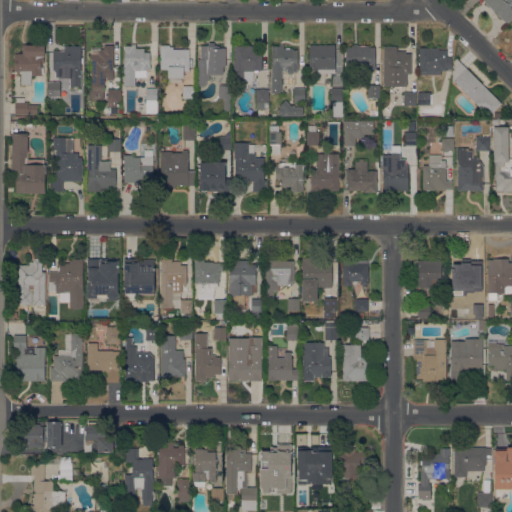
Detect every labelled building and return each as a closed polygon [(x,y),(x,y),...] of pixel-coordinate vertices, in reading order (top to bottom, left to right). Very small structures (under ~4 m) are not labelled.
[(511,19),(508,24),(485,1),(486,0),(511,0),(511,19)] [(20,71),(20,73),(17,73),(17,71),(15,71),(15,53),(23,53),(23,44),(46,44),(46,48),(44,48),(45,62),(41,62),(41,67),(44,67),(44,73),(42,73),(42,75),(32,75),(32,84),(21,85),(21,71),(20,71)] [(124,65),(125,65),(125,49),(124,49),(124,45),(132,45),(132,44),(136,44),(136,45),(150,45),(150,66),(151,66),(151,70),(147,70),(147,76),(135,77),(135,85),(124,85),(124,65)] [(287,71),(283,71),(283,78),(282,78),(282,83),(283,83),(283,92),(280,92),(280,93),(274,93),(274,92),(272,92),(271,77),(272,77),(272,65),(273,65),(273,49),(272,49),(272,46),(280,45),(280,44),(284,44),(284,49),(286,48),(286,47),(290,47),(290,48),(293,48),(293,50),(298,49),(299,70),(294,70),(294,72),(293,73),(289,74),(287,72),(287,71)] [(318,73),(317,70),(310,70),(309,44),(336,44),(336,73),(318,73)] [(375,66),(376,66),(376,70),(375,70),(375,71),(371,71),(371,69),(346,69),(346,47),(352,47),(352,46),(354,46),(354,44),(358,44),(358,46),(361,46),(361,45),(366,45),(366,46),(370,46),(370,47),(375,47),(375,66)] [(62,70),(62,76),(56,76),(56,71),(55,71),(55,70),(54,70),(53,50),(65,50),(65,45),(81,45),(82,86),(70,86),(70,70),(62,70)] [(113,79),(106,79),(107,77),(105,77),(106,82),(105,82),(105,86),(104,86),(104,91),(92,91),(91,47),(101,47),(101,49),(104,48),(104,45),(113,45),(114,74),(113,79)] [(161,69),(161,45),(170,45),(170,47),(173,47),(173,49),(189,49),(189,71),(184,71),(184,77),(168,77),(168,69),(161,69)] [(207,80),(207,85),(198,85),(199,68),(201,68),(201,45),(212,45),(220,45),(220,50),(226,50),(226,67),(223,67),(223,75),(215,75),(215,68),(209,69),(209,80),(207,80)] [(234,86),(234,59),(235,59),(235,45),(262,46),(262,70),(243,70),(243,80),(245,80),(245,87),(234,86)] [(412,74),(410,74),(410,75),(406,75),(406,87),(383,86),(384,46),(394,46),(398,46),(398,51),(406,51),(406,53),(412,53),(412,74)] [(439,47),(439,49),(447,49),(447,57),(452,57),(452,69),(447,69),(448,70),(442,70),(442,74),(420,74),(420,47),(439,47)] [(489,116),(452,80),(455,59),(456,58),(501,103),(489,116)] [(60,81),(61,96),(48,96),(48,81),(60,81)] [(195,85),(195,101),(188,101),(188,98),(183,98),(183,85),(195,85)] [(224,110),(224,98),(219,98),(219,85),(231,85),(232,110),(224,110)] [(380,97),(368,97),(368,85),(380,85),(380,97)] [(331,102),(331,87),(343,87),(343,116),(334,117),(333,101),(331,102)] [(121,88),(121,102),(115,102),(115,104),(108,104),(108,89),(121,88)] [(146,88),(157,88),(157,113),(146,113),(146,88)] [(269,88),(269,102),(265,102),(265,109),(257,109),(256,88),(269,88)] [(305,88),(306,102),(294,102),(294,88),(305,88)] [(417,93),(418,93),(418,92),(431,92),(431,105),(418,105),(417,105),(417,93)] [(405,105),(405,93),(417,93),(417,105),(405,105)] [(15,97),(25,97),(25,101),(28,101),(28,104),(37,104),(37,113),(28,113),(28,114),(15,114),(15,97)] [(294,105),(294,106),(303,106),(303,116),(279,115),(279,105),(285,100),(291,105),(294,105)] [(375,121),(374,134),(364,134),(364,138),(356,138),(356,145),(343,145),(344,120),(375,121)] [(195,122),(195,139),(183,140),(183,123),(195,122)] [(282,144),(280,144),(281,154),(271,154),(271,144),(270,144),(269,125),(279,125),(279,131),(281,131),(282,144)] [(319,145),(307,145),(307,131),(309,131),(309,125),(316,125),(317,131),(319,131),(319,145)] [(509,126),(509,158),(511,158),(511,191),(503,191),(503,190),(497,190),(496,180),(495,180),(495,173),(495,162),(494,162),(494,126),(509,126)] [(226,136),(226,134),(229,131),(232,131),(232,137),(231,137),(231,149),(220,149),(220,136),(226,136)] [(417,145),(405,145),(405,132),(416,131),(417,145)] [(28,133),(28,152),(27,152),(27,159),(45,159),(45,165),(47,165),(47,173),(44,173),(44,193),(16,193),(16,172),(12,172),(12,133),(28,133)] [(490,136),(490,150),(476,150),(476,136),(490,136)] [(79,152),(79,157),(83,157),(83,175),(82,175),(82,180),(63,181),(63,191),(50,192),(50,180),(56,179),(56,149),(54,149),(54,137),(66,137),(66,138),(73,138),(73,152),(79,152)] [(121,151),(108,151),(108,138),(121,138),(121,151)] [(454,138),(454,150),(442,150),(442,138),(454,138)] [(101,145),(101,160),(111,161),(111,168),(116,168),(116,186),(110,186),(110,188),(102,188),(102,191),(87,191),(87,184),(88,184),(88,169),(87,169),(88,144),(101,145)] [(235,181),(235,158),(234,147),(246,147),(246,153),(249,153),(249,158),(256,158),(256,156),(259,156),(259,157),(264,157),(264,175),(266,175),(266,177),(265,177),(265,179),(267,179),(267,191),(253,191),(253,181),(235,181)] [(484,190),(458,190),(458,160),(457,160),(457,148),(469,148),(469,150),(474,150),(474,157),(477,157),(477,158),(479,158),(484,166),(484,190)] [(124,162),(123,162),(123,154),(133,154),(133,157),(145,156),(145,150),(153,149),(153,157),(154,157),(154,165),(153,165),(153,182),(124,182),(124,162)] [(195,185),(176,185),(176,188),(173,188),(173,190),(161,191),(161,151),(172,151),(172,152),(182,152),(182,150),(188,150),(188,152),(189,152),(189,168),(188,168),(188,170),(195,170),(195,185)] [(339,190),(329,191),(329,188),(322,188),(322,191),(311,192),(311,187),(312,187),(312,183),(311,183),(311,174),(312,174),(312,169),(317,169),(318,153),(339,153),(339,190)] [(389,191),(386,191),(385,190),(384,190),(384,166),(393,166),(393,153),(406,153),(406,165),(409,165),(409,190),(390,190),(389,191)] [(436,189),(436,190),(431,190),(430,192),(426,192),(424,190),(423,190),(423,165),(430,165),(430,155),(442,154),(442,160),(447,160),(447,180),(453,180),(453,189),(436,189)] [(368,161),(368,171),(377,171),(377,180),(378,180),(378,183),(377,184),(378,192),(365,192),(365,190),(349,190),(349,188),(348,188),(347,169),(356,169),(355,161),(359,161),(359,158),(364,158),(364,161),(368,161)] [(281,186),(281,178),(276,178),(276,163),(279,163),(279,162),(282,162),(282,160),(292,159),(292,162),(297,162),(297,164),(304,163),(304,165),(303,165),(303,191),(291,191),(291,187),(284,187),(284,186),(281,186)] [(214,162),(214,161),(226,161),(226,178),(231,178),(231,191),(208,191),(208,190),(201,190),(201,162),(214,162)] [(45,304),(33,304),(33,293),(34,293),(34,284),(30,284),(30,290),(32,290),(32,304),(19,304),(18,265),(30,265),(30,262),(34,262),(34,258),(42,258),(43,272),(45,272),(45,304)] [(83,308),(69,308),(69,292),(56,292),(56,290),(50,290),(50,271),(59,271),(59,270),(58,270),(58,267),(59,267),(59,265),(64,265),(64,263),(70,263),(70,260),(72,260),(72,258),(83,258),(83,292),(83,308)] [(86,283),(87,283),(87,279),(88,279),(88,268),(87,268),(87,259),(100,258),(100,263),(109,263),(109,261),(118,261),(118,272),(119,297),(118,297),(118,300),(106,300),(106,298),(104,299),(101,299),(99,298),(86,298),(86,283)] [(140,258),(140,259),(154,259),(155,294),(139,295),(139,293),(137,293),(137,299),(126,300),(126,293),(125,293),(124,259),(140,258)] [(162,308),(162,258),(173,258),(173,261),(181,261),(181,265),(187,265),(187,285),(182,285),(182,292),(181,292),(181,299),(173,299),(173,308),(162,308)] [(219,277),(219,283),(217,283),(217,287),(214,287),(214,294),(197,294),(197,283),(194,283),(194,258),(204,258),(204,262),(215,262),(215,263),(225,262),(225,270),(219,270),(219,272),(220,272),(220,277),(219,277)] [(318,287),(318,301),(302,301),(302,258),(332,258),(332,287),(318,287)] [(509,258),(509,262),(511,262),(511,293),(497,293),(497,300),(489,300),(489,293),(487,293),(487,259),(493,259),(493,258),(509,258)] [(233,259),(236,259),(237,260),(249,260),(249,264),(256,264),(256,284),(253,284),(253,287),(252,287),(252,294),(248,294),(248,296),(244,296),(244,295),(238,295),(238,296),(233,296),(233,295),(230,295),(230,260),(232,260),(233,259)] [(294,284),(279,284),(279,291),(274,291),(274,300),(266,300),(265,281),(266,281),(266,260),(268,260),(269,259),(273,259),(273,260),(281,259),(281,261),(294,260),(294,284)] [(417,268),(414,268),(414,260),(441,259),(442,276),(445,276),(445,288),(443,288),(443,290),(434,290),(434,288),(425,288),(425,287),(421,288),(421,287),(418,287),(417,268)] [(460,291),(460,284),(452,284),(451,260),(453,260),(454,259),(458,259),(459,260),(471,260),(471,264),(478,263),(478,266),(479,267),(479,270),(478,271),(478,279),(479,279),(479,283),(478,283),(478,284),(477,284),(477,285),(474,285),(474,284),(473,284),(473,291),(460,291)] [(368,284),(367,284),(367,286),(363,286),(363,284),(361,284),(361,281),(352,281),(352,285),(343,285),(343,260),(368,260),(368,284)] [(263,298),(263,319),(252,319),(252,298),(263,298)] [(300,298),(300,310),(288,310),(288,298),(300,298)] [(337,298),(337,316),(325,316),(324,298),(337,298)] [(368,298),(369,311),(356,311),(355,299),(368,298)] [(485,298),(485,312),(474,312),(474,299),(485,298)] [(192,299),(192,313),(181,313),(181,300),(192,299)] [(226,299),(226,319),(217,319),(217,313),(214,313),(214,299),(226,299)] [(431,317),(418,317),(418,305),(431,305),(431,317)] [(298,321),(298,341),(288,341),(288,340),(287,340),(287,321),(298,321)] [(324,321),(336,321),(336,339),(324,339),(324,321)] [(107,326),(116,326),(116,325),(121,325),(121,344),(107,344),(107,326)] [(158,326),(158,340),(147,340),(146,327),(158,326)] [(192,339),(181,340),(181,327),(192,327),(192,339)] [(226,327),(226,339),(215,339),(215,327),(226,327)] [(369,327),(369,340),(356,340),(356,327),(369,327)] [(70,356),(70,333),(82,333),(82,381),(73,381),(73,377),(68,377),(68,381),(50,381),(50,367),(53,367),(53,356),(70,356)] [(208,333),(208,348),(212,348),(212,355),(216,355),(216,357),(221,357),(221,374),(215,374),(215,377),(207,377),(207,381),(195,381),(195,333),(208,333)] [(45,381),(17,381),(17,355),(16,355),(16,348),(14,348),(14,335),(27,335),(27,348),(34,348),(34,354),(35,354),(35,347),(45,347),(45,381)] [(176,335),(176,350),(183,350),(183,359),(186,359),(186,376),(173,376),(173,380),(162,380),(161,335),(176,335)] [(483,338),(483,349),(483,369),(470,369),(470,370),(466,370),(466,369),(465,369),(465,380),(452,380),(451,341),(465,341),(465,338),(483,338)] [(414,359),(414,339),(427,339),(427,340),(435,340),(435,339),(447,339),(447,379),(438,379),(438,381),(423,381),(423,378),(417,378),(417,359),(414,359)] [(506,369),(501,369),(489,369),(488,341),(499,341),(499,344),(504,344),(504,346),(511,346),(511,380),(507,380),(506,369)] [(97,342),(97,350),(112,350),(112,351),(118,351),(118,357),(116,357),(117,367),(119,367),(119,382),(105,382),(105,371),(102,371),(102,369),(87,369),(87,342),(97,342)] [(303,372),(303,364),(304,364),(304,342),(324,342),(324,347),(329,347),(329,357),(331,357),(331,376),(328,376),(328,377),(327,377),(326,377),(325,376),(314,377),(314,380),(304,380),(304,372),(303,372)] [(361,357),(369,357),(369,380),(343,380),(343,344),(361,344),(361,357)] [(260,380),(229,380),(229,352),(236,352),(236,358),(245,358),(245,360),(248,360),(248,345),(260,345),(260,380)] [(137,356),(146,356),(146,358),(154,358),(154,381),(126,382),(126,351),(125,351),(125,346),(137,346),(137,356)] [(268,359),(267,359),(267,350),(277,350),(277,357),(284,357),(284,352),(291,352),(292,358),(292,369),(299,369),(299,380),(268,380),(268,359)] [(61,447),(47,447),(47,442),(45,442),(45,447),(27,447),(27,442),(24,442),(24,426),(30,426),(30,424),(39,424),(39,426),(47,426),(47,421),(62,421),(61,447)] [(111,425),(110,438),(113,438),(113,452),(99,452),(99,448),(97,448),(97,442),(98,442),(98,440),(86,440),(85,437),(85,425),(111,425)] [(158,447),(167,447),(167,442),(174,442),(174,445),(185,445),(185,464),(175,464),(175,478),(171,478),(171,485),(162,485),(162,477),(159,477),(158,447)] [(297,481),(297,466),(298,466),(298,451),(297,451),(297,448),(310,448),(310,446),(327,446),(327,471),(316,471),(316,481),(297,481)] [(262,447),(275,447),(275,448),(276,448),(276,451),(281,451),(281,452),(289,452),(289,472),(282,472),(282,475),(273,475),(274,486),(262,486),(262,447)] [(467,477),(455,477),(455,468),(455,449),(468,448),(468,447),(486,447),(486,448),(492,447),(492,455),(487,455),(487,465),(485,465),(485,471),(467,471),(467,477)] [(153,483),(154,483),(154,499),(153,499),(153,505),(143,505),(143,499),(142,499),(142,489),(136,489),(136,499),(125,499),(125,474),(132,474),(132,462),(124,462),(124,448),(138,448),(138,458),(153,458),(153,483)] [(358,452),(359,451),(362,451),(363,452),(369,452),(369,465),(360,465),(360,482),(350,483),(350,481),(345,481),(345,479),(341,479),(341,448),(356,448),(356,452),(358,452)] [(420,471),(421,471),(421,465),(420,465),(419,460),(421,460),(421,454),(440,453),(440,448),(449,448),(450,455),(448,455),(449,471),(449,479),(429,479),(429,484),(430,484),(430,497),(417,497),(417,484),(420,484),(420,471)] [(511,489),(495,489),(495,450),(497,450),(497,448),(511,448),(511,489)] [(216,452),(216,461),(218,461),(218,464),(216,464),(216,466),(217,466),(217,469),(216,469),(216,482),(209,482),(209,478),(207,478),(207,481),(206,481),(206,486),(194,486),(194,481),(193,481),(193,472),(195,472),(196,449),(208,449),(208,452),(216,452)] [(226,449),(246,449),(246,453),(252,453),(252,471),(247,471),(247,487),(257,487),(258,510),(242,510),(242,480),(238,481),(238,494),(227,494),(226,449)] [(30,511),(30,505),(33,505),(33,497),(34,497),(34,475),(31,475),(31,463),(45,463),(45,481),(54,481),(54,491),(66,491),(66,506),(58,506),(58,511),(30,511)] [(190,502),(178,502),(178,479),(179,479),(179,478),(183,478),(183,479),(190,479),(190,502)] [(334,499),(323,499),(323,485),(334,485),(334,499)] [(294,486),(294,499),(282,499),(282,486),(294,486)] [(224,500),(212,501),(211,488),(224,488),(224,500)] [(491,492),(491,506),(490,506),(490,509),(483,509),(483,508),(477,508),(477,492),(491,492)]
